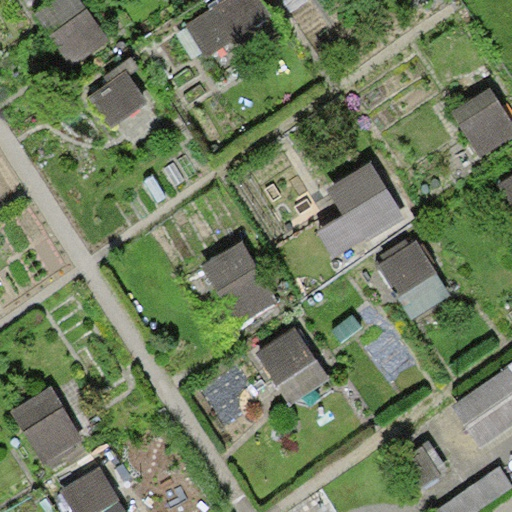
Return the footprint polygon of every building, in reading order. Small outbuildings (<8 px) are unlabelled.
[(247,0),(241,0),(184,39),(204,68),(265,26),(247,0)] [(50,47),(70,74),(102,51),(82,23),(50,47)] [(121,85),(87,107),(107,137),(141,114),(121,85)] [(511,139),(494,114),(460,137),(478,163),(511,139)] [(511,188),(501,197),(511,212),(511,188)] [(377,199),(343,220),(361,248),(395,227),(377,199)] [(414,257),(379,278),(396,304),(430,282),(414,257)] [(237,260),(203,280),(235,332),(268,311),(237,260)] [(291,343),(256,367),(287,412),(322,388),(291,343)] [(455,406),(480,445),(511,423),(511,373),(510,370),(455,406)] [(47,402),(16,419),(45,471),(76,454),(47,402)] [(426,452),(401,469),(420,497),(444,480),(426,452)] [(493,480),(448,511),(485,511),(507,497),(493,480)] [(112,511),(95,485),(62,506),(65,511),(112,511)]
